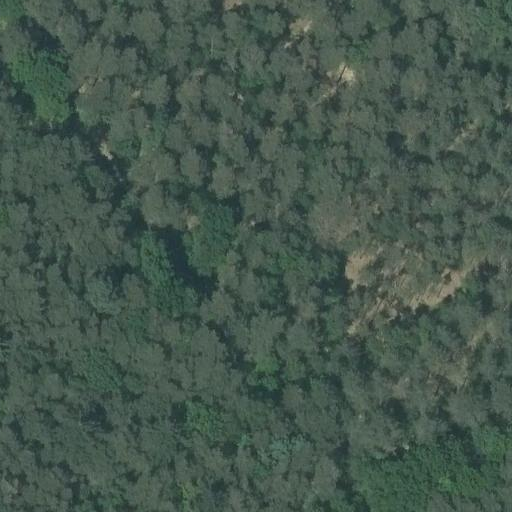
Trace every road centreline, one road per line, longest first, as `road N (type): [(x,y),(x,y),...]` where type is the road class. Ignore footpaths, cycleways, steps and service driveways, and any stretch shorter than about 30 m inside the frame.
road 1 (track): [(87,129),(320,500)]
road 2 (track): [(326,511),(511,431)]
road 3 (track): [(26,0),(87,129)]
